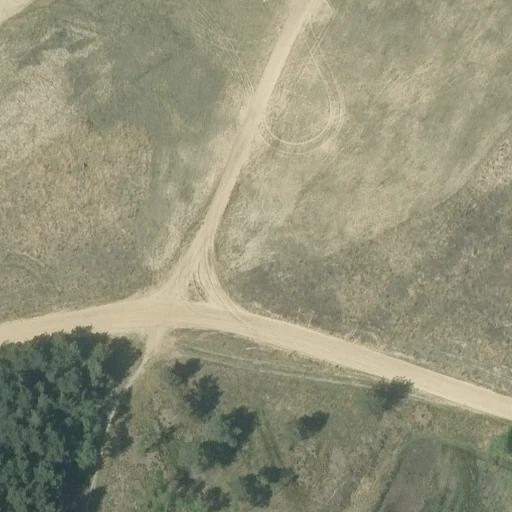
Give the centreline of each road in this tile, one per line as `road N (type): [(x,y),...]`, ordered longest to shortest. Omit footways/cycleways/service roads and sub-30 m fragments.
road 1 (track): [(315,0),(167,319),(121,331)]
road 2 (track): [(167,319),(278,335),(511,407)]
